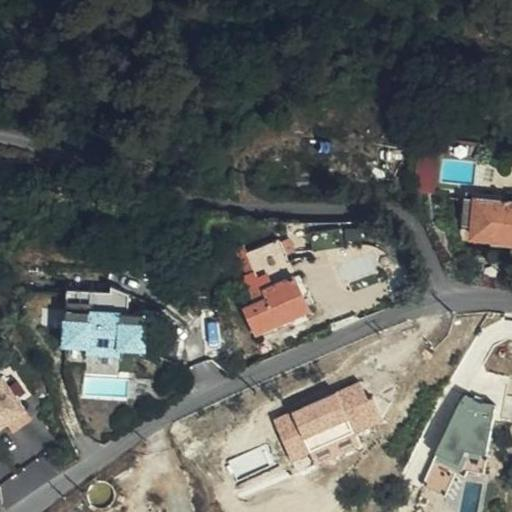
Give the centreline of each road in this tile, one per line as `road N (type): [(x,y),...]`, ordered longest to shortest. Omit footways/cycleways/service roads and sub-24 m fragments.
road 1 (unclassified): [(444,300),(425,239),(403,216),(151,204),(55,153),(0,145)]
road 2 (unclassified): [(444,300),(212,392),(25,511)]
